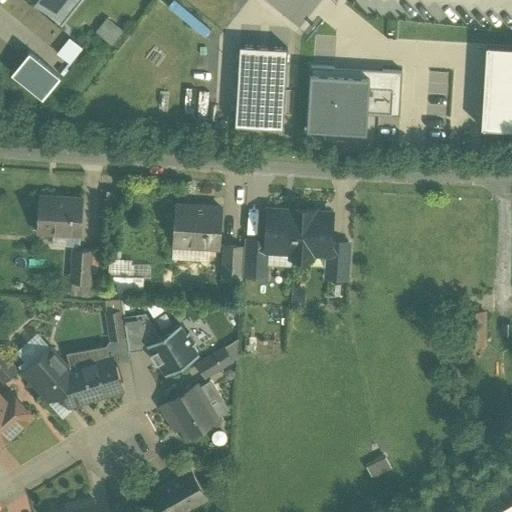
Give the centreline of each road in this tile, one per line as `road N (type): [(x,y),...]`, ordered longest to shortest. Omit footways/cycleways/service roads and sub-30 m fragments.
road 1 (residential): [(511,177),(0,153)]
road 2 (unknown): [(499,178),(500,364)]
road 3 (residential): [(133,416),(0,494)]
